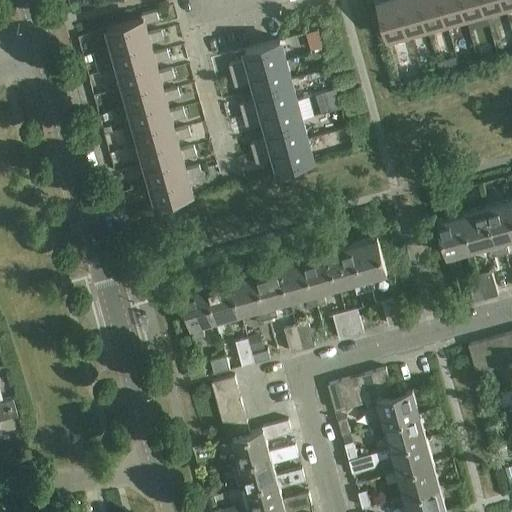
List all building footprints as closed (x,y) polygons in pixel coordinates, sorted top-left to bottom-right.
[(399,0),(374,0),(375,4),(379,3),(388,38),(408,32),(399,0)] [(420,0),(399,0),(408,32),(428,27),(420,0)] [(441,0),(420,0),(428,27),(448,22),(441,0)] [(462,0),(441,0),(448,22),(467,17),(462,0)] [(482,0),(462,0),(467,17),(486,12),(482,0)] [(503,0),(482,0),(486,12),(506,6),(503,0)] [(159,19),(157,10),(144,14),(144,17),(109,27),(114,47),(150,38),(149,33),(146,23),(159,19)] [(165,39),(162,29),(149,33),(150,38),(114,47),(120,67),(155,57),(154,53),(152,43),(165,39)] [(287,60),(281,39),(246,49),(249,59),(229,65),(232,75),(287,60)] [(170,58),(168,49),(154,53),(155,57),(120,67),(125,87),(161,76),(160,72),(157,62),(170,58)] [(292,80),(287,60),(232,75),(235,87),(255,81),(257,90),(292,80)] [(173,68),(160,72),(161,76),(125,87),(131,105),(166,95),(165,91),(162,81),(175,78),(173,68)] [(297,99),(292,80),(257,90),(260,99),(241,104),(244,115),(297,99)] [(181,97),(178,88),(165,91),(166,95),(131,105),(136,125),(172,116),(171,111),(168,101),(181,97)] [(335,90),(318,95),(323,114),(341,109),(335,90)] [(303,120),(297,99),(244,115),(247,126),(266,121),(268,129),(303,120)] [(186,116),(183,107),(171,111),(172,116),(136,125),(141,143),(177,134),(176,130),(173,120),(186,116)] [(121,137),(132,134),(128,119),(118,122),(121,137)] [(308,139),(303,120),(268,129),(271,138),(252,144),(255,154),(308,139)] [(189,126),(176,130),(177,134),(141,143),(146,163),(182,153),(181,150),(178,139),(191,136),(189,126)] [(314,160),(308,139),(255,154),(258,165),(277,160),(279,169),(314,160)] [(194,146),(181,150),(182,153),(146,163),(152,183),(188,172),(187,169),(184,159),(197,155),(194,146)] [(200,165),(187,169),(188,172),(152,183),(157,203),(193,193),(189,178),(202,174),(200,165)] [(511,238),(511,199),(488,207),(501,255),(510,252),(508,245),(506,246),(505,241),(511,238)] [(501,255),(488,207),(463,213),(473,249),(491,244),(492,250),(490,250),(492,257),(501,255)] [(473,249),(463,213),(439,220),(452,268),(462,265),(460,259),(458,259),(457,254),(473,249)] [(388,273),(378,237),(354,244),(368,291),(377,289),(373,277),(388,273)] [(368,291),(354,244),(331,250),(340,286),(356,282),(359,294),(368,291)] [(340,286),(331,250),(306,257),(319,305),(328,302),(326,295),(325,296),(324,290),(340,286)] [(319,305),(306,257),(282,264),(292,299),(307,295),(310,307),(319,305)] [(292,299),(282,264),(258,270),(271,318),(279,316),(277,309),(275,309),(274,304),(292,299)] [(271,318),(258,270),(233,277),(243,312),(258,309),(261,321),(271,318)] [(493,271),(480,274),(487,298),(500,295),(493,271)] [(487,298),(480,274),(468,278),(475,302),(487,298)] [(243,312),(233,277),(209,284),(218,319),(221,332),(231,329),(229,322),(227,323),(226,317),(243,312)] [(218,319),(209,284),(184,291),(197,339),(206,336),(203,324),(218,319)] [(402,322),(395,297),(383,301),(389,325),(402,322)] [(358,308),(347,311),(353,335),(365,332),(358,308)] [(353,335),(347,311),(334,315),(341,338),(353,335)] [(310,321),(297,325),(304,348),(316,345),(310,321)] [(304,348),(297,325),(286,328),(292,352),(304,348)] [(511,361),(504,334),(492,338),(500,364),(509,362),(511,361)] [(257,362),(254,353),(250,337),(237,341),(243,365),(257,362)] [(500,364),(492,338),(481,341),(489,367),(500,364)] [(489,367),(481,341),(469,344),(477,371),(489,367)] [(257,362),(271,358),(269,349),(254,353),(257,362)] [(216,373),(231,368),(227,354),(212,358),(216,373)] [(394,394),(387,367),(375,370),(383,397),(394,394)] [(383,397),(375,370),(363,373),(371,400),(383,397)] [(371,400),(363,373),(352,377),(359,404),(366,402),(371,400)] [(239,387),(236,375),(213,381),(216,393),(239,387)] [(359,404),(352,377),(340,380),(348,407),(359,404)] [(348,407),(340,380),(329,383),(336,410),(348,407)] [(242,398),(239,387),(216,393),(219,404),(242,398)] [(414,389),(394,394),(383,397),(371,400),(366,402),(368,409),(381,406),(385,423),(421,413),(414,389)] [(0,410),(16,406),(13,397),(0,401),(0,410)] [(245,409),(242,398),(219,404),(222,415),(245,409)] [(0,433),(0,419),(18,414),(16,406),(0,410),(0,439),(1,439),(0,433)] [(248,420),(245,409),(222,415),(226,427),(248,420)] [(427,438),(421,413),(385,423),(373,426),(375,434),(388,431),(390,439),(378,444),(380,451),(427,438)] [(348,416),(339,419),(344,434),(352,432),(348,416)] [(267,438),(293,430),(289,418),(263,426),(264,428),(251,431),(252,432),(234,437),(241,461),(271,453),(270,450),(267,438)] [(252,432),(251,431),(248,420),(226,427),(229,438),(234,437),(252,432)] [(434,462),(427,438),(380,451),(359,457),(351,459),(354,471),(376,465),(379,459),(395,455),(399,472),(434,462)] [(355,440),(346,443),(351,459),(359,457),(355,440)] [(274,462),(300,455),(296,443),(270,450),(271,453),(241,461),(248,486),(278,477),(277,475),(274,462)] [(441,486),(434,462),(399,472),(387,475),(389,483),(401,479),(406,495),(441,486)] [(280,486),(306,479),(303,467),(277,475),(278,477),(248,486),(254,510),(285,501),(284,498),(280,486)] [(441,486),(406,495),(394,499),(396,507),(408,504),(410,511),(444,511),(448,511),(441,486)] [(369,489),(360,492),(364,507),(373,504),(369,489)] [(287,511),(313,503),(310,491),(284,498),(285,501),(254,510),(246,511),(287,511)]
